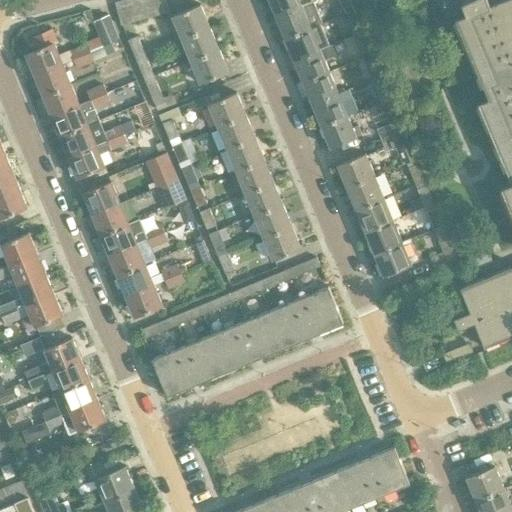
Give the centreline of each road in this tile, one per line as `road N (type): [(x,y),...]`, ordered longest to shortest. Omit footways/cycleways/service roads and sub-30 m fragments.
road 1 (residential): [(181,511),(0,78)]
road 2 (residential): [(416,425),(239,0)]
